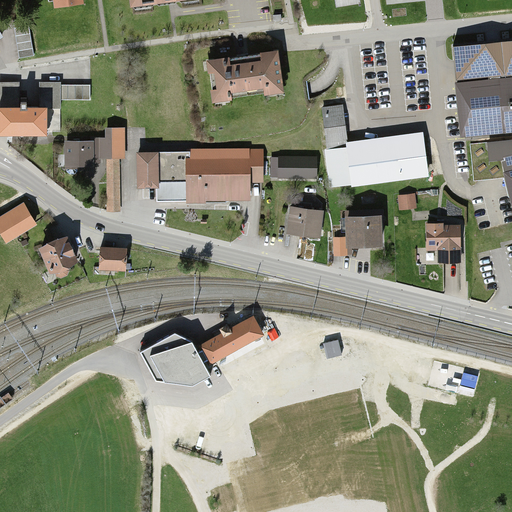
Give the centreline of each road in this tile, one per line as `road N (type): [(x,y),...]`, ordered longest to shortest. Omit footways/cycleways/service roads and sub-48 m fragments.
road 1 (primary): [(511,324),(110,226),(11,167)]
road 2 (track): [(122,346),(153,426),(155,511)]
road 3 (residential): [(379,36),(287,44),(276,34),(228,34)]
road 4 (residential): [(0,419),(122,346)]
road 5 (residential): [(511,23),(379,36)]
road 6 (track): [(384,364),(382,406),(415,437),(433,473)]
